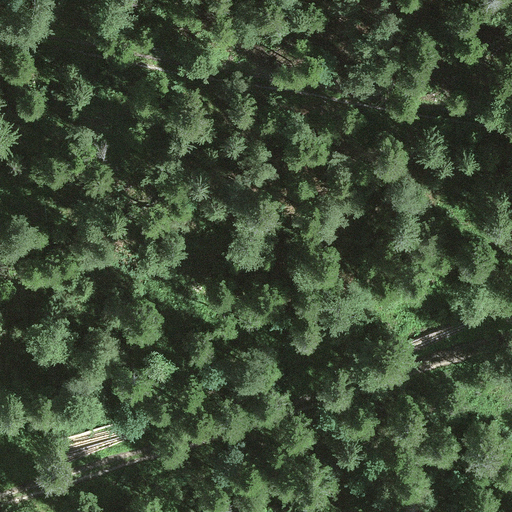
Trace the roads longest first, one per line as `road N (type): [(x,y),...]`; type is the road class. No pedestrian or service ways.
road 1 (track): [(511,339),(434,356),(0,497)]
road 2 (track): [(0,36),(104,48),(511,129)]
